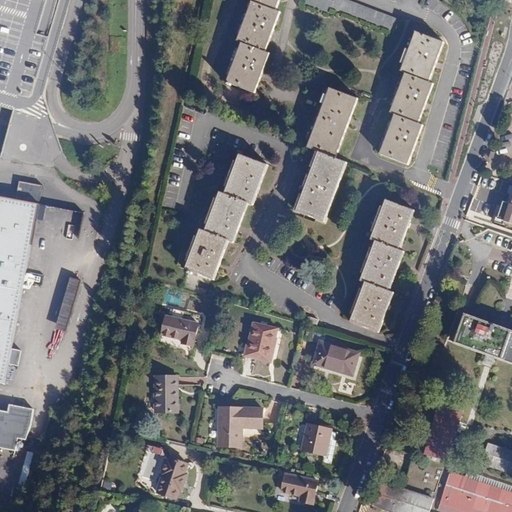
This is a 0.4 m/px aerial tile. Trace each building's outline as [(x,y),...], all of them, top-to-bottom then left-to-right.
[(265,52),(280,12),(276,10),(279,0),(247,0),(252,2),(237,41),(241,43),(226,82),(254,93),(269,54),(265,52)] [(400,20),(346,0),(332,0),(333,1),(329,0),(306,0),(304,6),(327,14),(330,8),(395,33),(400,20)] [(418,124),(433,84),(428,82),(444,42),(416,32),(400,72),(405,74),(390,113),(395,115),(380,154),(407,165),(422,126),(418,124)] [(330,88),(307,148),(319,152),(335,158),(357,99),(330,88)] [(324,222),(347,163),(335,158),(319,152),(296,211),(324,222)] [(233,243),(248,203),(253,205),(268,166),(240,155),(225,194),(220,193),(206,232),(201,230),(186,270),(213,280),(228,241),(233,243)] [(473,222),(488,227),(504,185),(488,179),(473,222)] [(0,447),(17,451),(19,438),(30,440),(37,411),(13,406),(9,413),(0,411),(0,383),(9,385),(46,188),(19,181),(15,200),(0,197),(0,447)] [(389,291),(404,252),(399,250),(414,211),(386,200),(371,240),(375,242),(361,281),(366,283),(351,322),(378,333),(393,293),(389,291)] [(511,202),(510,203),(503,222),(511,224),(511,202)] [(66,326),(80,280),(71,278),(57,323),(66,326)] [(454,344),(485,355),(494,358),(511,364),(511,331),(465,314),(454,344)] [(193,347),(198,324),(166,316),(162,335),(182,340),(181,344),(193,347)] [(306,325),(315,328),(318,320),(308,317),(306,325)] [(250,347),(248,357),(270,362),(277,329),(253,323),(247,347),(250,347)] [(316,342),(318,335),(308,332),(306,339),(316,342)] [(352,375),(358,354),(320,342),(314,364),(352,375)] [(494,358),(485,355),(482,364),(491,367),(494,358)] [(177,413),(177,377),(156,377),(155,413),(177,413)] [(464,407),(440,400),(424,454),(448,461),(464,407)] [(262,428),(263,409),(219,408),(218,446),(241,447),(242,428),(262,428)] [(326,456),(331,432),(332,430),(307,424),(301,451),(324,456),(326,456)] [(336,433),(331,432),(326,456),(324,456),(322,463),(331,465),(336,442),(334,441),(336,433)] [(511,450),(488,443),(481,464),(511,474),(511,450)] [(185,473),(188,464),(169,457),(168,460),(166,459),(160,476),(163,477),(157,492),(176,499),(179,491),(181,491),(186,474),(185,473)] [(438,509),(446,511),(511,511),(511,493),(465,478),(450,473),(438,509)] [(511,487),(467,473),(465,478),(511,493),(511,487)] [(313,505),(318,481),(286,474),(282,492),(301,496),(300,502),(313,505)] [(428,511),(433,499),(381,481),(372,506),(390,511),(428,511)]
